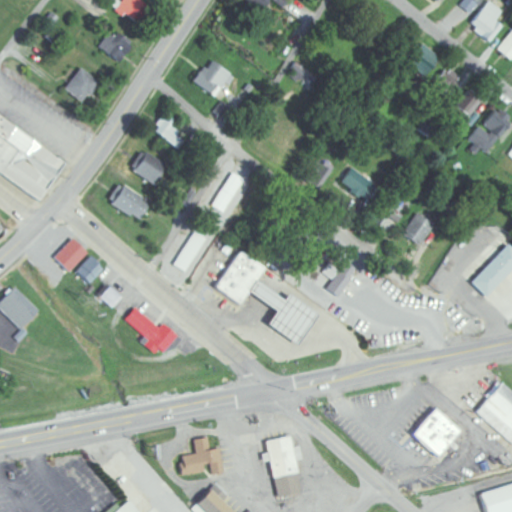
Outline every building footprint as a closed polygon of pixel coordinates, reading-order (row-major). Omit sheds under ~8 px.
[(116,8),(120,1),(118,0),(107,0),(106,2),(116,8)] [(122,0),(114,9),(129,22),(144,5),(137,0),(122,0)] [(462,0),(458,5),(470,15),(482,0),(462,0)] [(490,42),(502,26),(494,21),(501,11),(487,1),(469,28),(490,42)] [(511,59),(511,30),(496,50),(510,61),(511,59)] [(114,38),(107,33),(97,48),(117,63),(132,43),(117,33),(114,38)] [(439,57),(421,44),(405,65),(423,78),(439,57)] [(227,88),(233,76),(210,63),(206,70),(200,67),(191,84),(215,97),(221,85),(227,88)] [(310,71),(294,63),(287,76),(303,85),(310,71)] [(97,82),(80,68),(63,90),(80,104),(97,82)] [(429,90),(446,102),(461,81),(444,69),(429,90)] [(463,125),(478,105),(466,95),(451,115),(463,125)] [(465,147),(480,159),(511,120),(497,108),(465,147)] [(176,135),(181,130),(164,116),(152,131),(177,151),(184,142),(176,135)] [(64,163),(0,118),(0,174),(38,201),(64,163)] [(132,172),(152,185),(165,166),(146,152),(132,172)] [(334,167),(323,161),(309,183),(321,190),(334,167)] [(364,202),(375,186),(351,169),(340,184),(364,202)] [(244,180),(232,173),(212,207),(224,214),(244,180)] [(138,223),(150,204),(123,186),(110,204),(138,223)] [(388,217),(382,214),(374,228),(380,232),(388,217)] [(403,236),(420,248),(435,226),(418,214),(403,236)] [(207,240),(195,232),(174,266),(185,273),(207,240)] [(88,253),(72,239),(54,259),(69,273),(88,253)] [(511,271),(511,241),(471,285),(486,299),(511,271)] [(295,346),(315,314),(285,296),(283,300),(256,283),(265,269),(238,252),(214,290),(239,305),(246,294),(274,312),(265,327),(295,346)] [(76,273),(89,285),(105,269),(92,257),(76,273)] [(340,272),(331,266),(325,275),(333,280),(326,290),(339,298),(357,269),(346,262),(340,272)] [(98,295),(112,308),(121,298),(107,285),(98,295)] [(0,301),(14,287),(38,311),(20,329),(0,309),(0,301)] [(159,329),(136,308),(125,320),(148,342),(144,346),(157,358),(177,337),(163,324),(159,329)] [(475,413),(511,444),(511,396),(499,386),(475,413)] [(436,459),(460,433),(434,410),(410,435),(436,459)] [(193,440),(195,455),(180,458),(182,476),(204,473),(203,467),(210,465),(211,475),(224,473),(220,449),(209,451),(207,438),(193,440)] [(295,461),(302,460),(299,447),(292,449),(290,438),(264,442),(267,454),(261,455),(262,463),(270,462),(276,499),(301,494),(295,461)] [(486,511),(480,494),(511,483),(511,511),(486,511)] [(228,511),(221,504),(227,497),(214,485),(191,509),(193,511),(228,511)] [(112,511),(128,498),(139,511),(112,511)]
